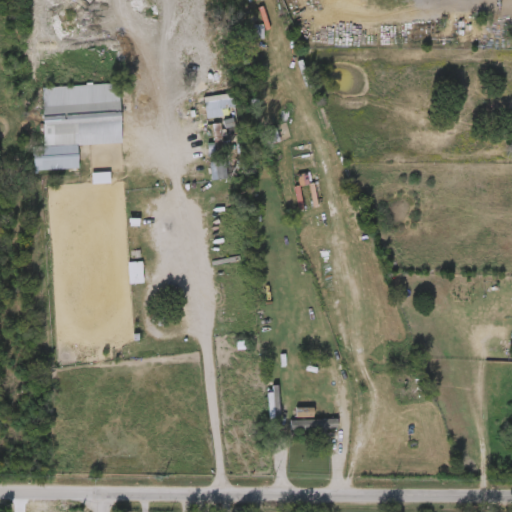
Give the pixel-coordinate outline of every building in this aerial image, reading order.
[(118,91),(119,127),(124,127),(124,134),(119,134),(119,138),(121,137),(122,142),(78,145),(80,168),(35,171),(34,147),(44,146),(45,123),(41,123),(41,87),(130,82),(130,89),(118,91)] [(234,104),(205,109),(203,97),(232,92),(234,104)] [(218,103),(187,104),(188,118),(219,117),(218,103)] [(219,123),(223,155),(215,156),(214,150),(207,151),(206,144),(213,143),(210,124),(219,123)] [(227,178),(209,179),(208,161),(226,160),(227,178)] [(75,181),(75,192),(93,191),(93,180),(75,181)] [(281,183),(282,194),(292,193),(290,182),(281,183)] [(142,283),(127,284),(126,262),(140,261),(142,283)] [(111,271),(112,292),(127,291),(126,270),(111,271)] [(320,379),(294,380),(294,357),(320,356),(320,379)] [(252,421),(263,420),(262,408),(267,408),(267,392),(251,393),(252,421)] [(278,425),(291,425),(292,417),(286,417),(278,416),(278,425)] [(325,429),(325,438),(312,438),(312,430),(290,430),(289,420),(336,419),(337,428),(325,429)] [(273,428),(273,438),(299,438),(300,450),(309,449),(309,437),(321,436),(320,427),(273,428)]
